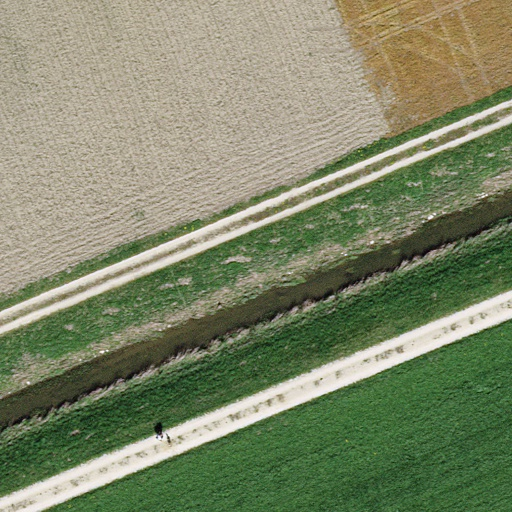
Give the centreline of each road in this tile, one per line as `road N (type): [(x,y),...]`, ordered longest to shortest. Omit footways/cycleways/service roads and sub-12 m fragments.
road 1 (track): [(0,322),(511,109)]
road 2 (track): [(511,301),(2,511)]
